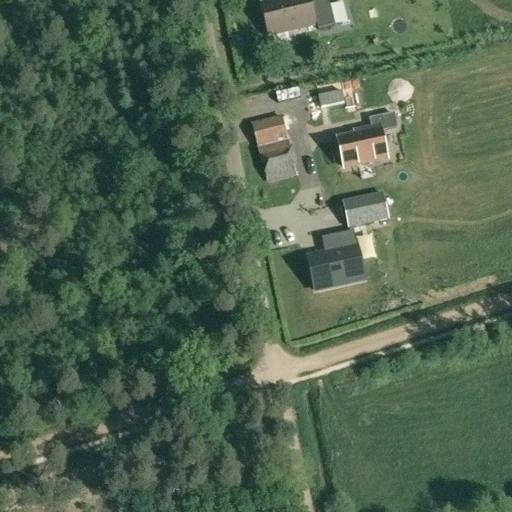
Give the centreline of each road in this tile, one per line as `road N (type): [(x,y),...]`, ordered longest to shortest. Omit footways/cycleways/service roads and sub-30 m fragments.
road 1 (track): [(0,455),(511,296)]
road 2 (unclassified): [(276,382),(199,0)]
road 3 (track): [(276,382),(302,511)]
